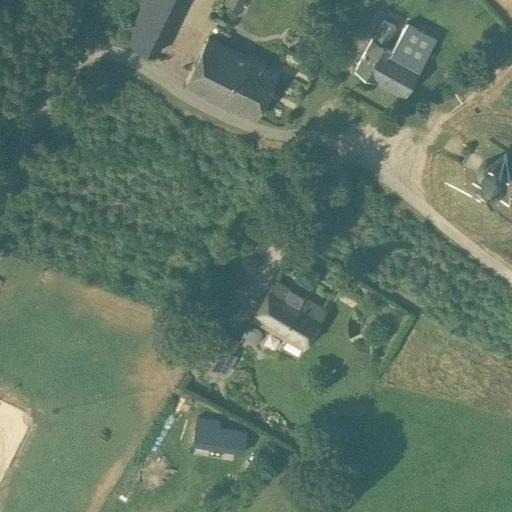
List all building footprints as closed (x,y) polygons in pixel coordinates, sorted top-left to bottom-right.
[(138,0),(113,46),(144,63),(179,0),(138,0)] [(225,0),(225,2),(248,9),(250,0),(225,0)] [(397,28),(385,20),(357,69),(406,97),(438,41),(407,24),(392,49),(387,46),(397,28)] [(279,73),(208,38),(185,84),(256,119),(279,73)] [(482,159),(469,150),(462,162),(475,170),(475,173),(475,177),(476,180),(477,183),(479,186),(482,188),(485,190),(488,192),(491,192),(495,192),(498,192),(501,190),(504,188),(511,193),(511,177),(511,174),(511,170),(511,167),(509,164),(507,161),(504,159),(502,157),(498,156),(495,155),(492,155),(488,156),(485,157),(482,159)] [(285,293),(273,286),(253,318),(288,339),(284,346),(296,353),(321,312),(301,300),(303,296),(288,286),(285,293)] [(228,317),(218,311),(209,327),(213,329),(192,367),(202,374),(210,362),(227,372),(238,354),(233,350),(240,337),(222,326),(228,317)] [(220,417),(197,414),(192,443),(243,451),(247,429),(219,425),(220,417)]
